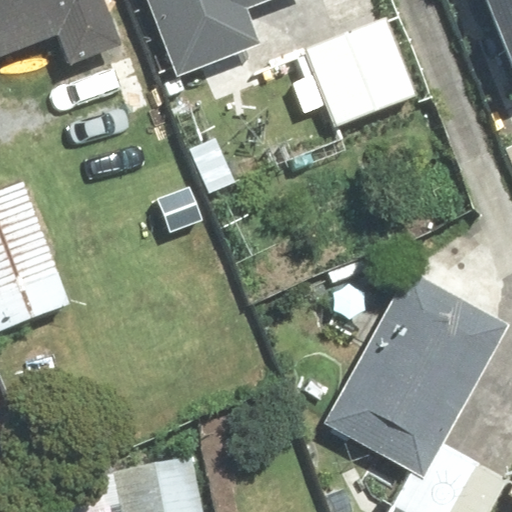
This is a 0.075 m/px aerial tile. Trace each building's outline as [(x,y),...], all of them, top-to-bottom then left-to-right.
[(0,0),(0,60),(44,44),(56,76),(110,56),(88,0),(0,0)] [(129,0),(164,87),(247,55),(234,19),(283,0),(129,0)] [(511,0),(467,0),(506,90),(511,87),(511,0)] [(373,24),(293,53),(323,134),(403,104),(373,24)] [(15,185),(0,190),(0,336),(62,314),(15,185)] [(399,277),(311,428),(399,479),(380,510),(383,511),(485,511),(498,490),(432,453),(500,336),(399,277)] [(193,511),(185,461),(71,481),(76,511),(193,511)] [(511,468),(494,501),(511,510),(511,468)]
